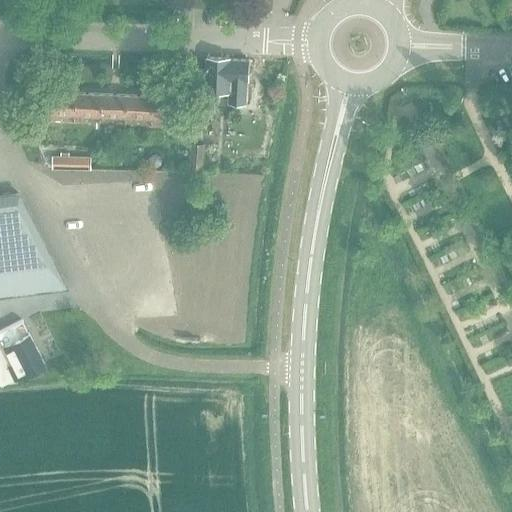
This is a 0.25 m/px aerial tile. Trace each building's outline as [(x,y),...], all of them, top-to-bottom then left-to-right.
[(251,15),(252,37),(265,37),(265,15),(251,15)] [(207,57),(205,90),(229,91),(229,103),(246,103),(247,79),(248,79),(249,60),(230,59),(230,58),(207,57)] [(78,124),(79,95),(53,94),(52,123),(78,124)] [(104,124),(105,96),(79,95),(78,124),(104,124)] [(130,125),(130,96),(105,96),(104,124),(130,125)] [(156,126),(156,97),(130,96),(130,125),(156,126)] [(156,97),(156,126),(181,126),(182,98),(156,97)] [(193,170),(207,171),(209,143),(194,142),(193,170)] [(53,157),(52,168),(68,169),(90,170),(90,159),(69,158),(69,155),(61,154),(61,158),(53,157)] [(0,294),(65,285),(65,284),(15,191),(0,193),(0,294)] [(3,329),(0,330),(0,381),(1,383),(13,377),(14,379),(44,363),(28,332),(23,322),(22,320),(3,329)]
